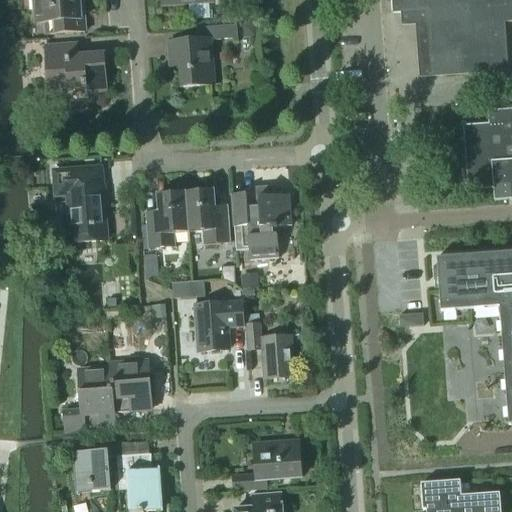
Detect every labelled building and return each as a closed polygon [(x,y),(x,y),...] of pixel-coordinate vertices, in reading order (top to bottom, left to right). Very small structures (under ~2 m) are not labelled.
[(44,25),(45,37),(85,34),(82,0),(32,0),(35,25),(44,25)] [(511,0),(391,0),(392,15),(401,14),(426,12),(431,77),(462,75),(508,72),(505,35),(504,24),(511,23),(511,0)] [(213,87),(210,42),(237,39),(236,26),(194,29),(195,42),(168,44),(169,59),(179,58),(181,89),(213,87)] [(255,26),(243,27),(244,35),(248,38),(256,37),(255,26)] [(47,92),(82,89),(82,90),(86,90),(86,95),(107,93),(104,55),(77,57),(76,45),(44,48),(47,92)] [(511,123),(463,127),(468,192),(493,190),(494,203),(511,201),(511,123)] [(67,197),(71,245),(106,243),(101,170),(54,173),(55,198),(67,197)] [(277,231),(277,229),(291,228),(288,197),(274,198),(273,188),(255,189),(256,194),(232,196),(236,253),(249,252),(250,262),(279,259),(277,237),(273,237),(273,231),(277,231)] [(185,195),(189,235),(203,233),(204,247),(229,245),(226,208),(215,209),(213,192),(185,195)] [(173,236),(189,235),(185,195),(158,197),(159,213),(146,214),(150,251),(174,249),(173,236)] [(511,253),(437,259),(441,313),(499,308),(508,426),(511,426),(511,253)] [(234,268),(222,269),(222,281),(235,286),(234,268)] [(256,275),(240,276),(242,291),(257,290),(256,275)] [(173,300),(205,298),(204,282),(172,284),(173,300)] [(116,299),(108,300),(108,308),(116,307),(116,299)] [(198,353),(229,350),(227,329),(244,327),(243,305),(195,309),(198,353)] [(165,307),(157,307),(158,319),(166,319),(165,307)] [(423,315),(399,317),(400,329),(423,328),(423,315)] [(247,353),(261,352),(263,381),(294,379),(292,338),(260,340),(260,326),(245,327),(247,353)] [(110,366),(113,415),(143,413),(142,399),(150,399),(147,363),(110,366)] [(92,417),(113,415),(110,366),(109,366),(110,370),(78,372),(81,412),(63,413),(65,435),(93,433),(92,417)] [(108,459),(116,458),(149,456),(148,444),(96,448),(96,453),(73,454),(76,494),(110,492),(108,459)] [(256,475),(233,477),(234,492),(265,490),(264,481),(300,479),(298,449),(283,450),(283,444),(254,446),(256,475)] [(151,456),(149,456),(116,458),(119,491),(127,490),(128,511),(146,511),(161,511),(159,487),(153,487),(151,456)] [(426,511),(460,511),(460,497),(461,497),(459,482),(421,485),(422,511),(426,511)] [(233,511),(281,511),(280,495),(250,497),(251,509),(233,511)] [(460,497),(460,511),(500,511),(499,495),(461,497),(460,497)]
